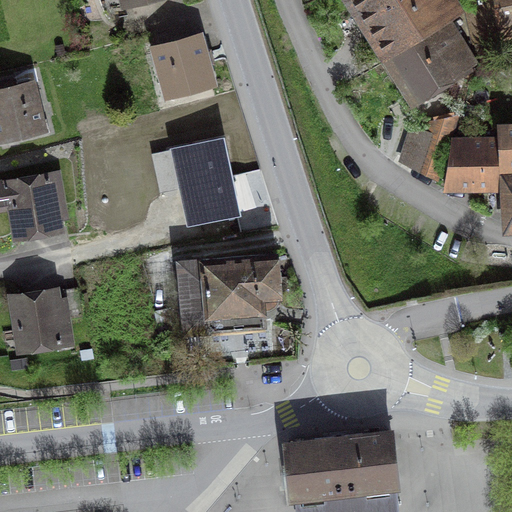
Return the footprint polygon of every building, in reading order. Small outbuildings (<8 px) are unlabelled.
[(357,0),(383,44),(445,8),(440,0),(357,0)] [(457,0),(445,8),(383,44),(414,96),(475,54),(464,35),(473,26),(498,24),(496,15),(493,0),(457,0)] [(511,11),(511,0),(493,0),(496,15),(511,11)] [(511,11),(496,15),(498,24),(500,40),(511,33),(511,11)] [(166,94),(206,83),(195,41),(154,52),(166,94)] [(0,91),(0,141),(40,131),(27,85),(0,91)] [(435,175),(456,119),(432,124),(429,134),(410,130),(401,158),(435,175)] [(511,180),(511,127),(498,127),(498,139),(455,142),(447,185),(508,181),(511,180)] [(242,216),(225,137),(151,153),(160,193),(178,189),(187,228),(242,216)] [(0,212),(8,211),(13,242),(66,233),(64,220),(69,219),(61,169),(0,179),(0,212)] [(273,258),(181,266),(186,320),(263,313),(262,299),(277,298),(273,258)] [(83,316),(78,288),(66,290),(71,318),(83,316)] [(59,292),(14,300),(23,348),(68,339),(59,292)] [(290,487),(291,502),(296,502),(346,496),(395,491),(402,491),(395,431),(340,437),(285,442),(290,487)] [(346,496),(296,502),(297,511),(397,511),(395,491),(346,496)]
